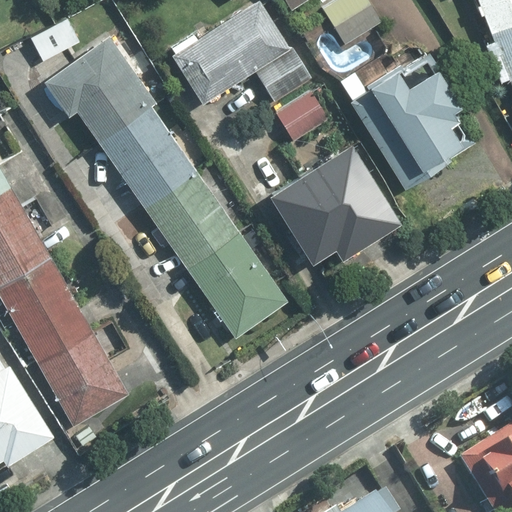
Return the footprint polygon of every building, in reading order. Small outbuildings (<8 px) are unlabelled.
[(365,0),(330,0),(322,5),(343,43),(379,23),(365,0)] [(511,0),(478,0),(492,34),(511,26),(511,0)] [(260,7),(176,60),(206,107),(252,78),(266,101),(304,77),(260,7)] [(68,13),(30,34),(44,58),(82,37),(68,13)] [(509,81),(511,79),(511,26),(492,34),(509,81)] [(99,143),(152,107),(158,103),(112,36),(45,82),(68,116),(76,110),(99,143)] [(431,52),(353,101),(406,186),(474,143),(460,122),(471,115),(431,52)] [(312,84),(274,111),(293,139),(332,113),(312,84)] [(144,208),(196,171),(152,107),(99,143),(144,208)] [(346,253),(405,218),(356,136),(270,188),(312,259),(339,242),(346,253)] [(0,191),(12,185),(0,163),(0,191)] [(186,269),(240,234),(196,171),(144,208),(186,269)] [(0,288),(52,259),(12,185),(0,191),(0,288)] [(240,234),(186,269),(234,337),(286,301),(240,234)] [(0,295),(38,365),(94,335),(52,259),(0,288),(0,295)] [(94,335),(38,365),(73,429),(129,398),(94,335)] [(0,467),(2,471),(55,439),(10,365),(1,371),(0,369),(0,467)] [(511,511),(511,431),(474,456),(511,511)] [(399,511),(386,487),(338,511),(399,511)]
